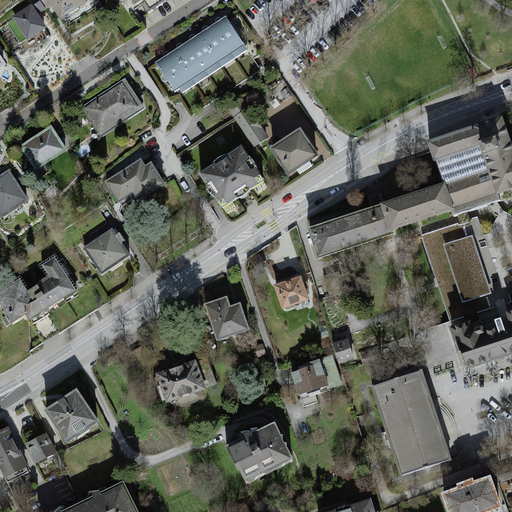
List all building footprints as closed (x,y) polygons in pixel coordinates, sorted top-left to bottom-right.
[(89,0),(48,0),(64,24),(93,6),(89,0)] [(35,5),(15,17),(31,43),(51,31),(35,5)] [(228,21),(159,66),(181,99),(249,53),(228,21)] [(0,46),(0,75),(13,67),(0,46)] [(127,80),(83,107),(101,135),(145,108),(127,80)] [(243,102),(228,112),(255,152),(270,143),(243,102)] [(511,144),(503,118),(425,145),(440,186),(380,206),(389,233),(511,191),(511,144)] [(55,129),(26,147),(40,169),(69,150),(55,129)] [(304,135),(276,154),(294,180),(322,162),(304,135)] [(246,151),(205,180),(230,215),(271,186),(246,151)] [(144,161),(107,183),(120,206),(138,195),(143,204),(170,188),(157,167),(150,171),(144,161)] [(13,174),(0,182),(0,208),(6,218),(31,201),(13,174)] [(389,233),(380,206),(309,228),(319,258),(389,233)] [(475,215),(417,234),(447,323),(500,305),(505,304),(502,297),(475,215)] [(112,229),(83,248),(100,273),(129,255),(112,229)] [(22,280),(0,295),(0,307),(16,329),(29,319),(35,328),(81,295),(54,258),(39,269),(49,283),(32,295),(22,280)] [(305,276),(275,285),(283,312),(297,308),(312,304),(314,303),(305,276)] [(231,300),(207,309),(221,347),(254,335),(244,307),(235,310),(231,300)] [(312,304),(297,308),(298,342),(314,342),(312,304)] [(511,311),(454,330),(467,369),(511,354),(511,311)] [(371,334),(335,346),(341,366),(378,355),(371,334)] [(319,366),(293,374),(301,400),(343,386),(332,356),(318,359),(319,366)] [(210,358),(158,376),(169,407),(221,388),(210,358)] [(425,372),(376,387),(404,476),(453,461),(431,388),(425,372)] [(81,392),(52,413),(74,443),(103,422),(81,392)] [(278,426),(234,448),(251,483),(295,462),(278,426)] [(7,428),(0,431),(0,468),(6,479),(28,467),(7,428)] [(46,435),(25,445),(34,465),(56,454),(46,435)] [(497,476),(449,494),(456,511),(491,511),(508,506),(497,476)] [(144,511),(129,480),(64,511),(144,511)] [(382,511),(378,498),(332,511),(382,511)]
